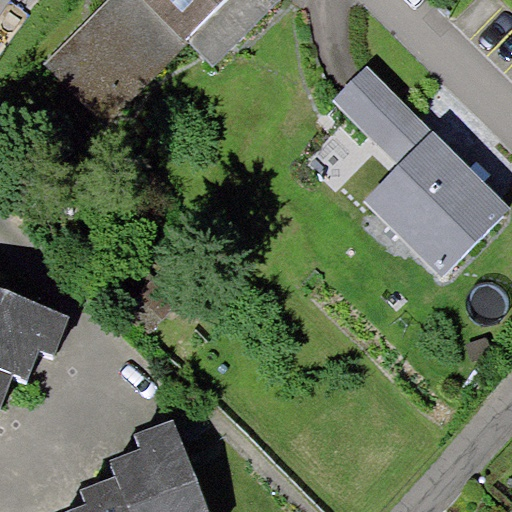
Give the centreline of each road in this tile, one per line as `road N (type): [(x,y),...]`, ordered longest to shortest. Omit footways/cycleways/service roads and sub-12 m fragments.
road 1 (unknown): [(0,228),(76,317),(101,361),(97,405),(0,511)]
road 2 (residential): [(511,121),(394,0)]
road 3 (residential): [(511,405),(418,511)]
